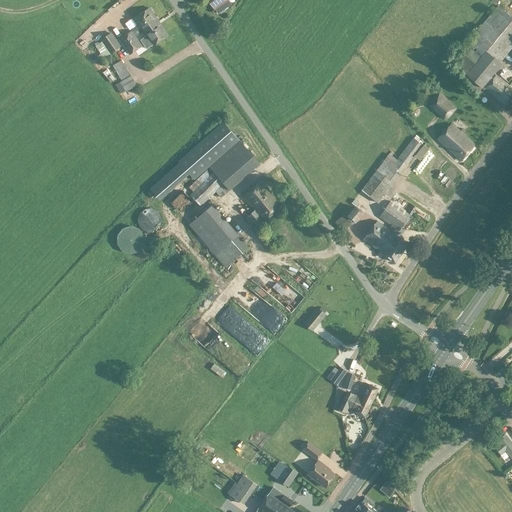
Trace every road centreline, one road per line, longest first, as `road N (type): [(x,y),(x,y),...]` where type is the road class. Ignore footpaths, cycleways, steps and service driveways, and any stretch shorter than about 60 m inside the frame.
road 1 (unclassified): [(384,304),(172,0)]
road 2 (unclassified): [(384,304),(511,126)]
road 3 (unclassified): [(420,511),(420,476),(490,408),(485,377),(447,348)]
road 4 (primary): [(335,511),(447,348)]
